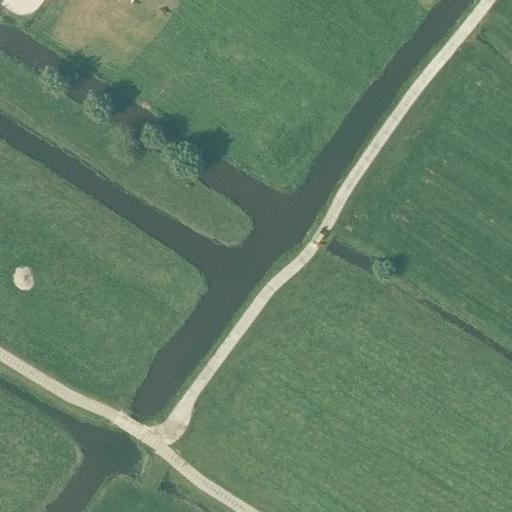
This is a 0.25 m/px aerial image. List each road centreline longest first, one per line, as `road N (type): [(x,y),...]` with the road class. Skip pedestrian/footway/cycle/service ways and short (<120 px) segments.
road 1 (track): [(246,511),(150,439),(174,426),(275,281),(309,252),(488,0)]
road 2 (track): [(0,358),(150,439)]
